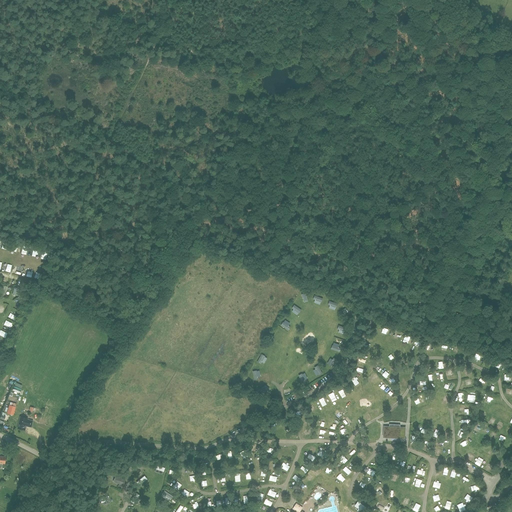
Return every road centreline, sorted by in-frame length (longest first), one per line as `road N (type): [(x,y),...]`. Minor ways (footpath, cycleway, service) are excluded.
road 1 (unclassified): [(511,358),(363,308),(345,367),(333,380),(205,448),(76,442),(53,460),(40,511)]
road 2 (track): [(0,97),(108,139),(208,197),(275,104)]
road 3 (track): [(208,197),(440,286)]
road 4 (track): [(433,331),(441,280),(511,140)]
road 5 (track): [(493,188),(321,99)]
road 6 (track): [(306,62),(289,50),(267,49),(243,62),(195,55),(159,28),(169,0)]
road 7 (track): [(421,149),(359,254)]
